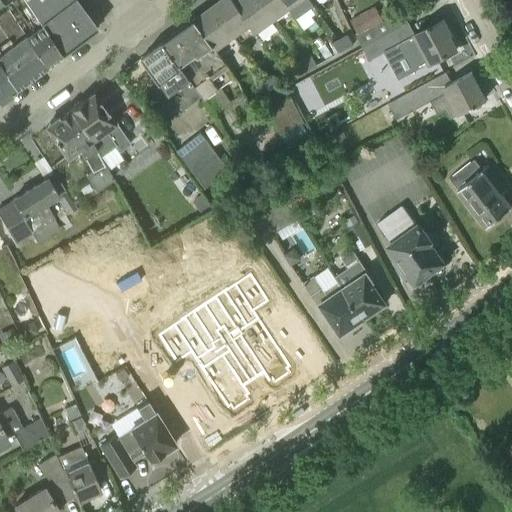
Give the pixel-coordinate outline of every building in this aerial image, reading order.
[(61,54),(24,0),(11,0),(11,1),(12,0),(30,29),(23,35),(44,66),(61,54)] [(24,0),(61,54),(97,27),(76,0),(24,0)] [(218,0),(212,5),(234,36),(252,23),(236,1),(235,0),(218,0)] [(274,19),(260,0),(236,0),(236,1),(252,23),(258,31),(274,19)] [(290,8),(284,0),(260,0),(274,19),(290,8)] [(284,0),(290,8),(296,16),(313,4),(309,0),(284,0)] [(212,5),(194,18),(216,50),(234,36),(212,5)] [(0,98),(44,66),(23,35),(7,10),(0,14),(0,98)] [(350,19),(358,34),(374,25),(366,11),(350,19)] [(356,36),(363,48),(409,23),(402,11),(356,36)] [(216,50),(194,18),(162,41),(203,95),(204,98),(202,100),(212,115),(230,102),(222,88),(220,90),(213,79),(229,67),(216,50)] [(409,23),(363,48),(368,58),(369,57),(400,41),(407,55),(422,47),(430,63),(457,48),(450,35),(451,34),(443,19),(415,35),(409,23)] [(339,38),(344,49),(354,44),(348,33),(339,38)] [(320,37),(314,42),(319,47),(325,43),(320,37)] [(335,54),(344,49),(339,38),(329,43),(335,54)] [(203,95),(162,41),(143,56),(182,111),(203,95)] [(310,54),(301,59),(307,70),(316,65),(310,54)] [(307,70),(301,59),(292,64),(298,75),(307,70)] [(446,72),(390,101),(398,116),(443,91),(456,116),(474,106),(474,105),(485,99),(471,72),(452,82),(446,72)] [(266,79),(271,90),(280,85),(274,74),(266,79)] [(274,95),(271,90),(266,79),(257,83),(265,100),(274,95)] [(68,110),(99,154),(113,144),(117,149),(128,142),(107,110),(105,112),(93,93),(85,100),(84,99),(80,101),(77,101),(73,104),(73,106),(68,110)] [(244,124),(257,117),(244,93),(231,100),(244,124)] [(282,134),(304,123),(291,97),(269,108),(282,134)] [(99,154),(68,110),(58,117),(55,117),(49,121),(49,124),(46,125),(67,156),(78,148),(91,168),(86,172),(95,187),(113,175),(99,154)] [(208,190),(231,173),(200,131),(178,148),(208,190)] [(330,166),(341,160),(335,148),(324,154),(330,166)] [(127,183),(146,166),(137,156),(118,173),(127,183)] [(473,158),(448,178),(487,226),(511,207),(501,194),(507,189),(488,166),(482,170),(473,158)] [(291,206),(336,181),(329,168),(282,189),(291,206)] [(54,174),(12,199),(13,200),(0,207),(0,217),(14,240),(54,216),(45,202),(65,191),(54,174)] [(89,181),(81,186),(84,191),(92,186),(89,181)] [(333,199),(343,194),(338,185),(329,190),(333,199)] [(194,199),(204,213),(213,206),(203,193),(194,199)] [(277,231),(296,219),(282,199),(266,207),(269,220),(277,231)] [(443,263),(432,246),(434,245),(421,227),(418,228),(402,205),(378,222),(394,245),(390,248),(411,277),(413,275),(418,281),(433,270),(434,271),(436,272),(438,273),(440,273),(442,272),(444,270),(444,268),(445,266),(444,264),(443,263)] [(348,228),(358,222),(354,215),(344,220),(348,228)] [(360,250),(371,243),(358,222),(348,228),(347,228),(360,250)] [(343,289),(363,319),(385,304),(376,290),(378,289),(354,253),(343,261),(349,269),(336,278),(343,289)] [(267,385),(292,368),(252,305),(267,296),(265,292),(264,292),(253,274),(251,270),(227,286),(227,285),(223,287),(224,287),(205,299),(199,303),(199,304),(181,316),(181,315),(177,318),(178,319),(155,334),(171,359),(186,350),(226,412),(251,395),(246,388),(262,377),(267,385)] [(363,319),(343,289),(328,300),(315,280),(305,286),(330,323),(333,320),(342,333),(363,319)] [(22,326),(28,337),(38,331),(33,321),(22,326)] [(0,338),(4,347),(19,340),(13,327),(0,332),(0,338)] [(59,344),(66,365),(84,359),(76,338),(59,344)] [(11,360),(1,366),(11,385),(22,379),(11,360)] [(174,443),(149,401),(147,399),(136,407),(142,417),(127,427),(128,429),(117,435),(115,433),(98,444),(120,477),(137,466),(133,460),(145,453),(149,459),(174,443)] [(63,408),(68,418),(78,413),(74,403),(63,408)] [(0,445),(7,442),(5,438),(14,434),(22,449),(49,435),(41,418),(23,427),(13,408),(0,414),(0,445)] [(81,447),(59,457),(67,476),(76,493),(79,500),(101,490),(96,479),(101,477),(94,461),(89,463),(81,447)] [(58,511),(55,504),(76,493),(67,476),(59,457),(58,456),(41,465),(51,485),(42,490),(42,489),(16,503),(20,511),(58,511)]
